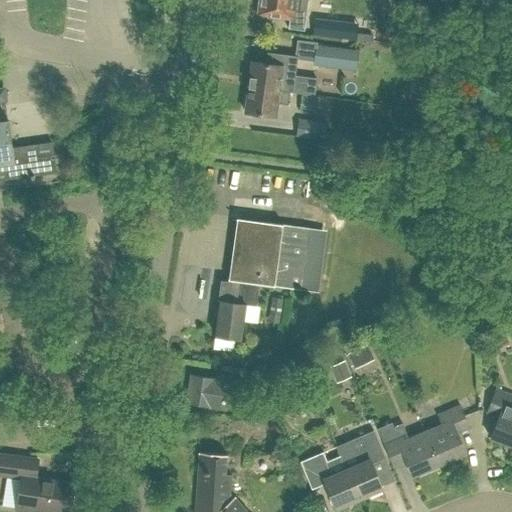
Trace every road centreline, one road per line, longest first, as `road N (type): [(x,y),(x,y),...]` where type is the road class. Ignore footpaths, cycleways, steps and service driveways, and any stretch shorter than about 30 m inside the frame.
road 1 (unclassified): [(131,427),(197,0)]
road 2 (unclassified): [(0,437),(131,427)]
